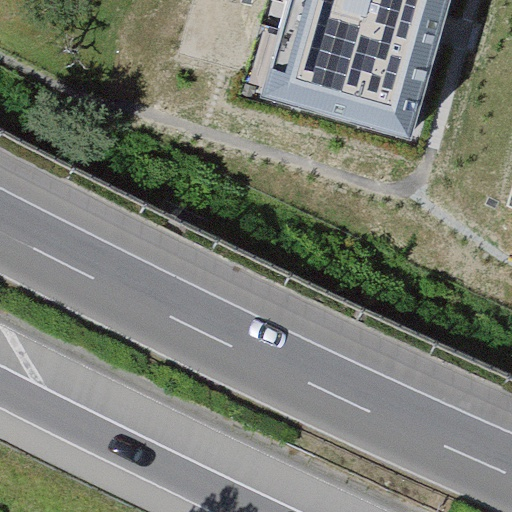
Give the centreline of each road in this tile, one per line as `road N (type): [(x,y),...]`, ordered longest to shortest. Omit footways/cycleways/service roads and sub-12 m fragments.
road 1 (motorway): [(511,474),(0,229)]
road 2 (motorway): [(0,370),(296,511)]
